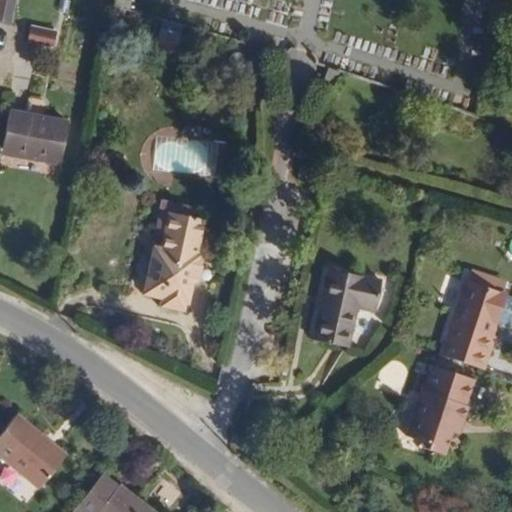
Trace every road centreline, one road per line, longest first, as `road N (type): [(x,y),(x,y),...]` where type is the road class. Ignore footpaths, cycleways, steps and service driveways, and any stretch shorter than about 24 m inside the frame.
road 1 (residential): [(205,454),(263,286),(299,59)]
road 2 (tertiary): [(0,315),(205,454)]
